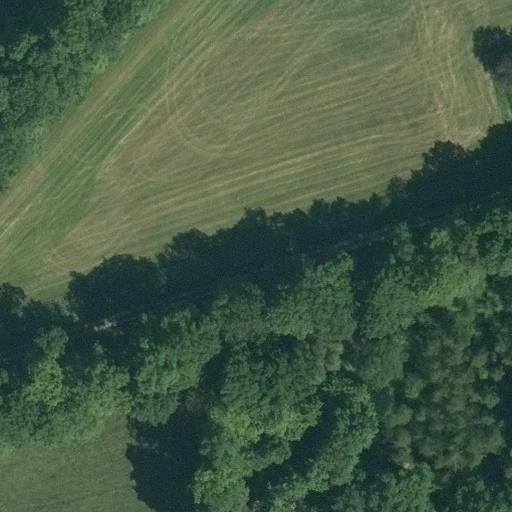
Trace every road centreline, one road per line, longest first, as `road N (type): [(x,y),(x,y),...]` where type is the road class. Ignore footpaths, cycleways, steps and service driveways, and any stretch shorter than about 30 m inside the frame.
road 1 (track): [(0,356),(511,193)]
road 2 (track): [(0,87),(29,78),(98,0)]
